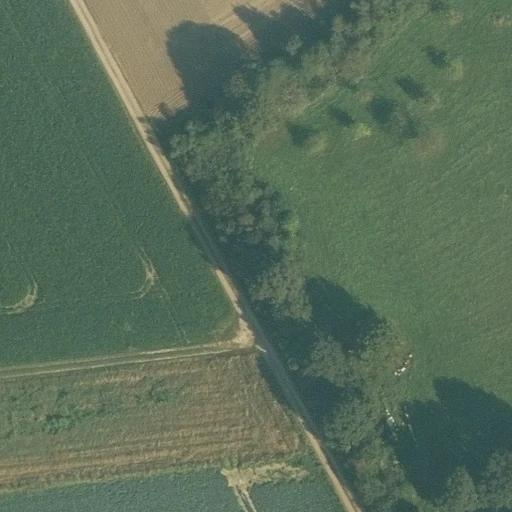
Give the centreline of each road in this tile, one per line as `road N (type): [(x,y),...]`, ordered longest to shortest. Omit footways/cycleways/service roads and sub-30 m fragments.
road 1 (track): [(353,511),(71,0)]
road 2 (track): [(260,343),(0,376)]
